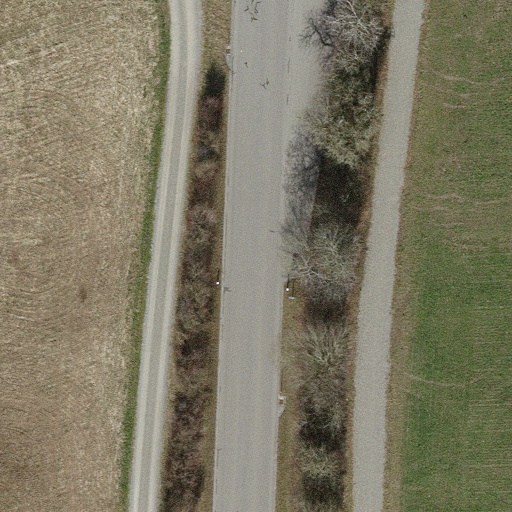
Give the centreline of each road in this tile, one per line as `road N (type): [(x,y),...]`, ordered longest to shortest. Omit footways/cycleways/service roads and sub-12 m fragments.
road 1 (track): [(191,0),(144,511)]
road 2 (track): [(366,511),(409,0)]
road 3 (tertiary): [(243,511),(264,0)]
